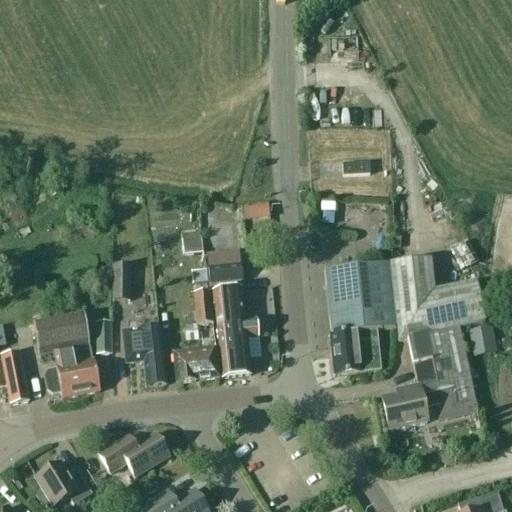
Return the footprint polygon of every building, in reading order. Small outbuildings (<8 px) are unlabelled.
[(341,178),(368,177),(367,165),(341,166),(341,178)] [(320,204),(321,219),(338,218),(337,203),(320,204)] [(180,236),(183,257),(203,255),(200,234),(180,236)] [(429,263),(389,267),(397,344),(401,343),(406,364),(411,363),(414,375),(417,388),(419,388),(423,406),(431,405),(434,418),(465,411),(470,436),(480,434),(458,331),(484,325),(475,286),(432,295),(429,263)] [(213,307),(222,381),(250,378),(246,339),(255,338),(256,340),(257,339),(255,321),(254,322),(254,323),(244,324),(242,303),(240,304),(238,291),(237,292),(236,283),(239,283),(237,267),(205,271),(207,295),(208,294),(210,308),(213,307)] [(324,274),(330,337),(329,337),(333,378),(380,373),(376,333),(394,331),(387,267),(324,274)] [(111,304),(130,304),(130,269),(112,269),(111,304)] [(208,294),(207,295),(193,296),(196,328),(212,327),(210,308),(208,294)] [(61,402),(80,398),(71,351),(87,347),(88,347),(82,314),(32,324),(38,357),(57,353),(60,369),(55,370),(55,372),(47,374),(43,380),(46,393),(52,397),(60,395),(61,402)] [(95,324),(96,357),(111,357),(110,324),(95,324)] [(159,330),(121,334),(125,367),(142,365),(145,389),(165,387),(161,350),(159,330)] [(87,347),(71,351),(80,398),(99,394),(93,362),(92,363),(89,348),(87,348),(87,347)] [(214,351),(172,356),(175,386),(195,384),(195,383),(218,381),(214,351)] [(0,391),(6,390),(9,407),(28,404),(18,355),(0,358),(0,391)] [(419,388),(417,388),(394,393),(395,399),(381,402),(387,433),(427,425),(423,406),(419,388)] [(134,480),(168,459),(155,437),(135,449),(129,438),(97,458),(109,477),(125,467),(134,480)] [(91,497),(78,475),(67,481),(58,466),(35,480),(43,491),(37,495),(36,499),(41,507),(45,508),(51,505),(53,509),(68,500),(73,508),(91,497)] [(204,511),(193,492),(175,504),(168,493),(139,511),(204,511)] [(501,511),(497,495),(457,507),(458,511),(501,511)] [(108,511),(103,502),(87,511),(108,511)]
